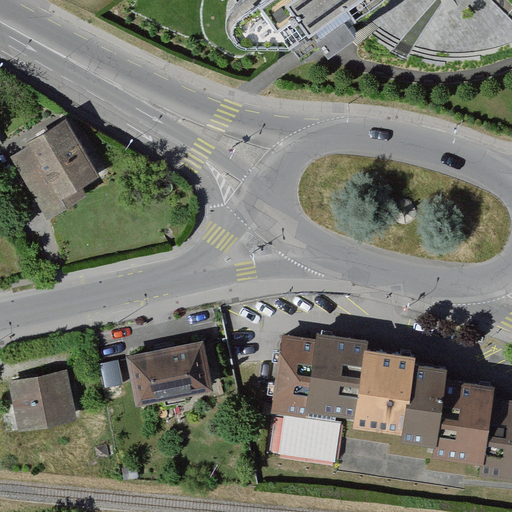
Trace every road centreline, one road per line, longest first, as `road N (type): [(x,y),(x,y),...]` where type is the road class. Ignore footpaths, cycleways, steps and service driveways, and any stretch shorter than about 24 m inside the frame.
road 1 (secondary): [(327,140),(126,90)]
road 2 (tertiary): [(0,322),(177,280)]
road 3 (secondary): [(498,175),(404,144),(327,140)]
road 4 (tertiary): [(177,280),(348,262)]
road 5 (secondary): [(0,19),(126,90)]
